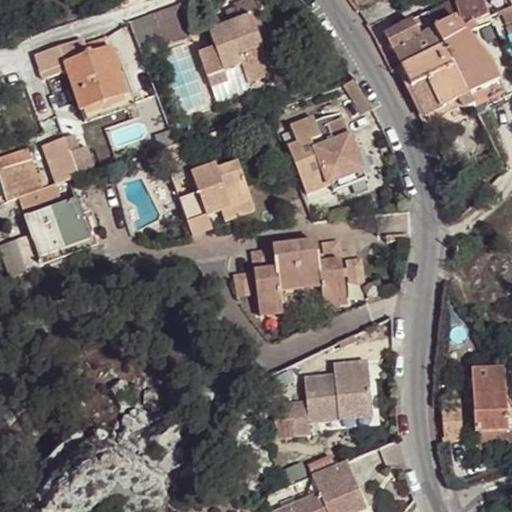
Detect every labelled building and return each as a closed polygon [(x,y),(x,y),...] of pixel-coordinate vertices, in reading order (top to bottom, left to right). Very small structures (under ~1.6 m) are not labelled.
[(444,47),(469,97),(500,80),(490,61),(464,28),(489,16),(483,0),(453,0),(459,17),(435,30),(420,38),(412,21),(406,24),(396,30),(384,36),(401,69),(444,47)] [(459,17),(453,0),(452,0),(427,14),(435,30),(459,17)] [(230,25),(209,33),(215,50),(199,56),(211,89),(245,77),(249,86),(285,73),(277,52),(265,56),(258,37),(251,18),(258,15),(253,2),(226,12),(230,25)] [(154,15),(166,48),(192,38),(180,6),(154,15)] [(129,24),(141,57),(166,48),(154,15),(129,24)] [(251,18),(258,37),(265,35),(258,15),(251,18)] [(392,21),(396,30),(406,24),(402,16),(392,21)] [(64,66),(109,50),(105,39),(87,46),(84,40),(38,56),(47,81),(67,73),(64,66)] [(475,108),(469,97),(444,47),(401,69),(426,118),(459,102),(462,109),(464,111),(465,111),(468,110),(475,108)] [(109,50),(64,66),(67,73),(81,114),(127,98),(110,50),(109,50)] [(245,77),(211,89),(217,105),(251,92),(249,86),(245,77)] [(355,83),(342,87),(361,116),(371,109),(355,83)] [(127,98),(81,114),(84,123),(130,108),(127,98)] [(459,102),(426,118),(430,125),(462,109),(459,102)] [(313,119),(290,128),(297,145),(287,148),(307,196),(331,187),(364,173),(343,121),(318,131),(313,119)] [(234,128),(211,135),(213,143),(215,148),(238,140),(234,128)] [(211,135),(190,143),(193,151),(213,143),(211,135)] [(74,137),(64,141),(78,179),(95,173),(87,148),(79,151),(74,137)] [(56,186),(78,179),(64,141),(43,148),(56,186)] [(174,145),(161,150),(173,183),(191,176),(198,195),(180,201),(193,237),(212,230),(208,218),(221,214),(252,203),(237,164),(217,171),(215,166),(214,166),(195,173),(192,174),(181,143),(174,145)] [(127,162),(130,169),(142,165),(140,159),(127,162)] [(192,166),(195,173),(214,166),(211,159),(192,166)] [(18,200),(48,189),(42,171),(37,173),(33,162),(0,173),(0,175),(10,203),(18,200)] [(367,181),(364,173),(331,187),(333,194),(367,181)] [(48,189),(18,200),(31,236),(17,241),(27,271),(41,266),(39,259),(90,242),(83,222),(85,221),(78,201),(63,206),(56,186),(48,189)] [(255,213),(252,203),(221,214),(225,223),(255,213)] [(39,259),(41,266),(98,246),(89,220),(85,221),(83,222),(90,242),(39,259)] [(407,242),(407,235),(386,236),(386,243),(407,242)] [(0,251),(9,277),(27,271),(17,241),(0,247),(0,251)] [(256,295),(259,318),(283,315),(280,294),(321,289),(324,309),(347,306),(344,287),(341,262),(339,242),(317,245),(317,243),(272,248),(272,250),(251,253),(254,273),(256,295)] [(361,260),(341,262),(344,287),(364,285),(361,260)] [(237,297),(256,295),(254,273),(234,275),(237,297)] [(378,287),(366,292),(370,303),(382,298),(378,287)] [(290,405),(293,438),(311,436),(310,425),(339,422),(338,412),(372,408),(367,363),(333,367),(334,377),(304,380),(306,402),(290,405)] [(511,410),(507,398),(505,371),(473,373),(477,450),(511,448),(511,410)] [(440,404),(444,439),(462,437),(458,403),(440,404)] [(373,418),(372,408),(338,412),(339,422),(373,418)] [(364,511),(366,511),(346,463),(312,477),(320,495),(279,511),(364,511)]
